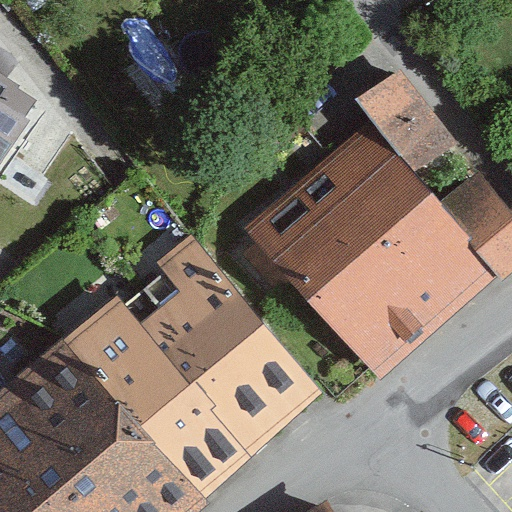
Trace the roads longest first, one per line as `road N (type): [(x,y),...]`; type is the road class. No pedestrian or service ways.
road 1 (residential): [(511,175),(362,0)]
road 2 (residential): [(240,511),(384,419)]
road 3 (residential): [(384,419),(511,318)]
road 4 (residential): [(384,419),(474,511)]
